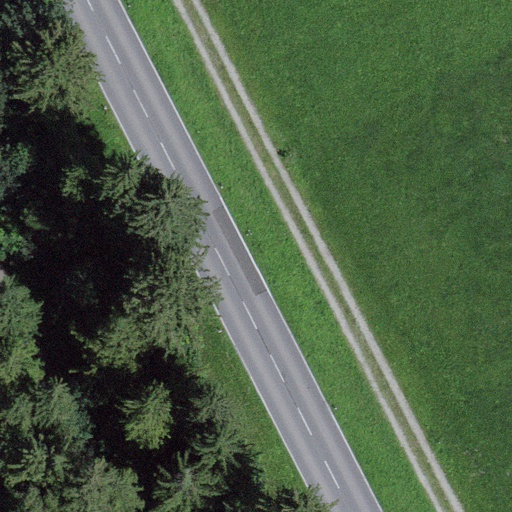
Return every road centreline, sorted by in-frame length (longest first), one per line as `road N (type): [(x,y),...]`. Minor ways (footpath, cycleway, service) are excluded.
road 1 (track): [(460,511),(190,0)]
road 2 (secondary): [(87,0),(355,511)]
